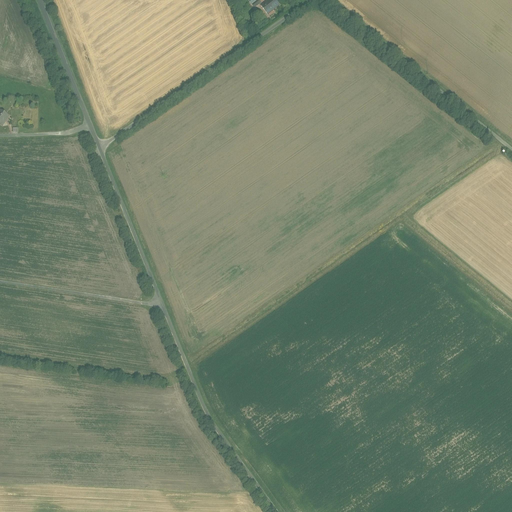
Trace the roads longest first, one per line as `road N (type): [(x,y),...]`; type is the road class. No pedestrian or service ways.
road 1 (unclassified): [(99,147),(203,405),(276,511)]
road 2 (residential): [(310,0),(99,147)]
road 3 (residential): [(511,149),(329,0)]
road 4 (unclassified): [(39,0),(99,147)]
